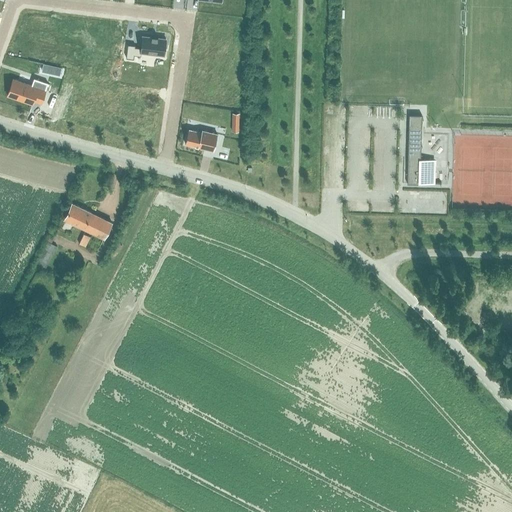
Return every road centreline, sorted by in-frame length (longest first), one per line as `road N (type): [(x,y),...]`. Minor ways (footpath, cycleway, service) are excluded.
road 1 (residential): [(164,169),(189,15),(54,0)]
road 2 (tertiary): [(378,271),(293,215),(164,169)]
road 3 (tertiary): [(511,407),(378,271)]
road 4 (tertiary): [(164,169),(0,123)]
road 5 (unclassified): [(378,271),(393,255),(411,252),(511,254)]
